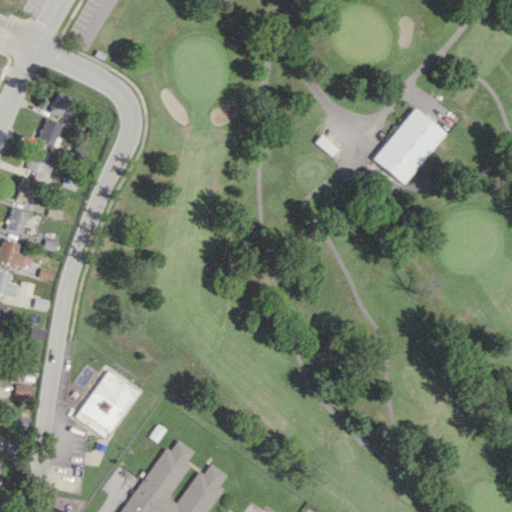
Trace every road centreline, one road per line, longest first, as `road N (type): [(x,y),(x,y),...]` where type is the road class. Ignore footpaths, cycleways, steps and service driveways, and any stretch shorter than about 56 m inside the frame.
road 1 (residential): [(38,511),(41,443),(70,275),(130,113),(115,88),(31,44)]
road 2 (residential): [(0,121),(59,0)]
